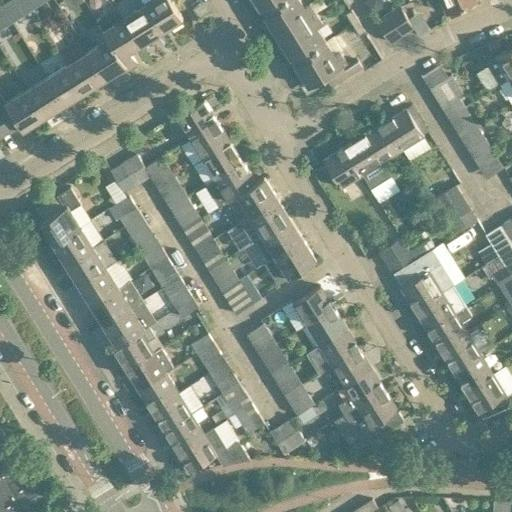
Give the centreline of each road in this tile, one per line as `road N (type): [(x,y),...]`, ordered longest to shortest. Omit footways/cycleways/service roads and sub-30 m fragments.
road 1 (residential): [(271,142),(450,435),(485,442),(511,432)]
road 2 (tertiary): [(157,511),(0,257)]
road 3 (residential): [(271,142),(446,35),(510,6)]
road 4 (residential): [(0,192),(217,56)]
road 5 (tertiary): [(0,327),(113,511)]
